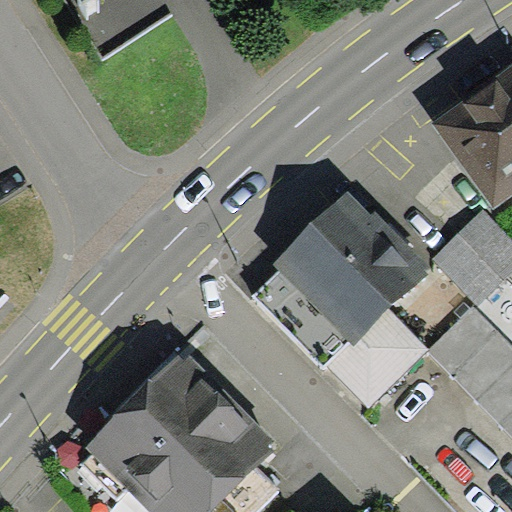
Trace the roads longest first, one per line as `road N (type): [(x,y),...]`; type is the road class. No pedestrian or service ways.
road 1 (secondary): [(454,0),(278,129),(135,274)]
road 2 (residential): [(385,511),(135,274)]
road 3 (residential): [(135,274),(0,60)]
road 4 (secondary): [(135,274),(0,420)]
